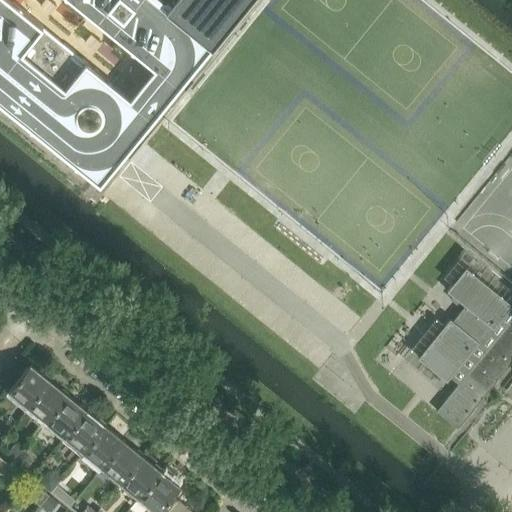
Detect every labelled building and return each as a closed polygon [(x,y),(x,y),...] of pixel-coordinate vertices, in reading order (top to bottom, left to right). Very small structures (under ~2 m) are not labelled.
[(0,0),(0,101),(100,183),(155,117),(11,0),(72,0),(179,87),(236,17),(249,0),(0,0)] [(49,0),(44,0),(40,5),(51,14),(57,6),(49,0)] [(91,34),(85,41),(95,50),(101,42),(91,34)] [(471,412),(511,361),(511,309),(510,308),(511,305),(511,303),(466,267),(447,291),(453,296),(451,299),(457,304),(460,301),(465,305),(454,320),(451,318),(419,357),(435,371),(433,374),(439,379),(441,376),(447,381),(450,377),(459,383),(437,410),(458,428),(464,421),(471,412)] [(8,391),(28,407),(51,379),(31,363),(8,391)] [(69,394),(51,379),(28,407),(46,422),(69,394)] [(88,409),(69,394),(46,422),(65,437),(88,409)] [(106,424),(88,409),(65,437),(83,452),(106,424)] [(113,430),(106,424),(83,452),(102,468),(125,440),(113,430)] [(144,455),(125,440),(102,468),(121,483),(144,455)] [(14,444),(7,454),(15,461),(22,451),(14,444)] [(31,458),(22,451),(15,461),(23,467),(31,458)] [(162,470),(144,455),(121,483),(139,498),(162,470)] [(10,467),(4,474),(1,477),(8,482),(16,472),(10,467)] [(181,485),(162,470),(139,498),(156,511),(169,511),(172,509),(178,501),(172,496),(181,485)] [(51,475),(44,484),(52,491),(60,482),(51,475)] [(30,480),(23,489),(33,497),(40,488),(30,480)] [(68,488),(60,482),(52,491),(60,498),(68,488)] [(57,501),(49,495),(41,504),(49,511),(57,501)] [(193,511),(179,500),(178,501),(172,509),(175,511),(193,511)]
